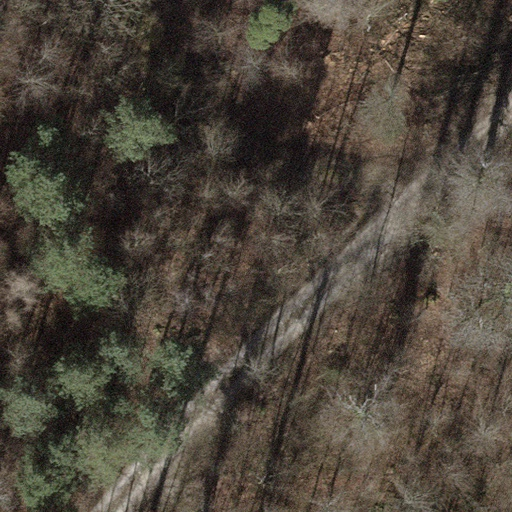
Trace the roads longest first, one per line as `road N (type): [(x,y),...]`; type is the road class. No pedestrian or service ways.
road 1 (track): [(120,511),(189,431),(446,183),(511,106)]
road 2 (track): [(446,183),(327,181),(226,132),(159,62),(135,0)]
